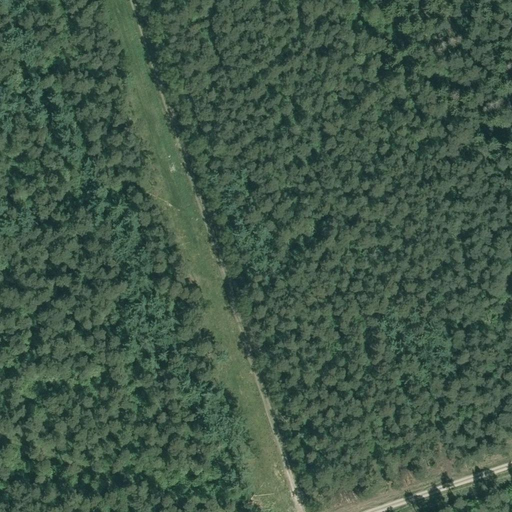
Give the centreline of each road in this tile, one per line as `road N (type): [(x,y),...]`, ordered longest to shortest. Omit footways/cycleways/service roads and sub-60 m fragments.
road 1 (track): [(302,511),(116,0)]
road 2 (track): [(245,511),(0,430)]
road 3 (track): [(511,465),(374,511)]
